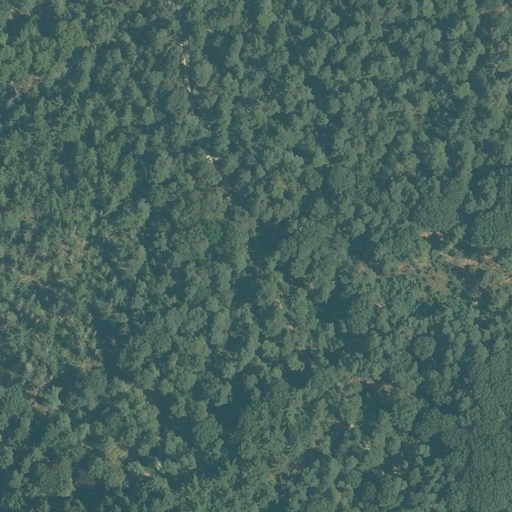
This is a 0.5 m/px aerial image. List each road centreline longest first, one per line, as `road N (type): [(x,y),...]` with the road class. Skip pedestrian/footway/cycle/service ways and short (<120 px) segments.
road 1 (track): [(411,511),(242,222),(208,138),(171,0)]
road 2 (track): [(162,474),(21,498),(0,510)]
